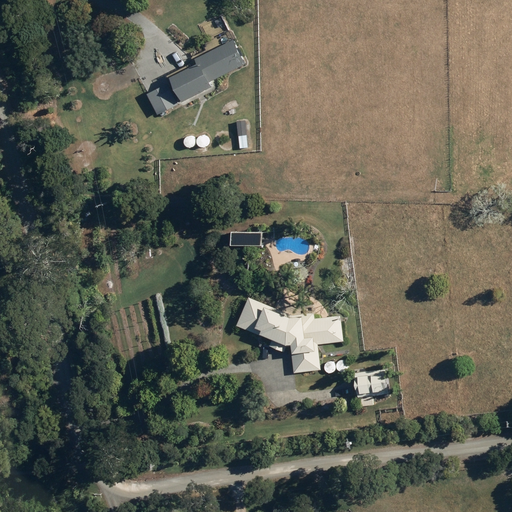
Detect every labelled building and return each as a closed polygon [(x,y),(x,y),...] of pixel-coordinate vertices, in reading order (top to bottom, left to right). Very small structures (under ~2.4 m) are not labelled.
[(238,40),(202,59),(204,64),(177,78),(190,102),(219,87),(217,81),(250,64),(238,40)] [(152,95),(163,115),(182,104),(172,84),(152,95)] [(229,107),(227,109),(228,112),(240,106),(237,100),(228,105),(229,107)] [(247,117),(240,118),(241,129),(248,128),(247,117)] [(242,136),(244,148),(251,147),(250,135),(242,136)] [(266,233),(238,233),(238,245),(266,246),(266,233)] [(251,278),(257,281),(260,275),(254,272),(251,278)] [(242,326),(276,340),(274,346),(289,352),(292,344),(294,345),(298,374),(326,370),(323,345),(348,341),(345,315),(319,319),(318,313),(297,315),(254,297),(242,326)] [(391,370),(362,373),(364,397),(375,396),(393,394),(391,370)] [(338,403),(326,404),(327,413),(339,412),(338,403)]
